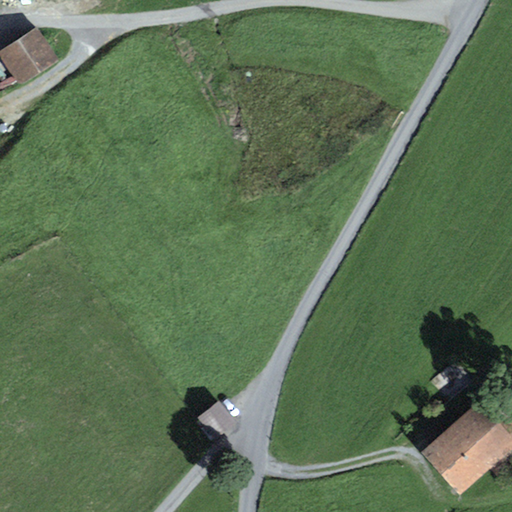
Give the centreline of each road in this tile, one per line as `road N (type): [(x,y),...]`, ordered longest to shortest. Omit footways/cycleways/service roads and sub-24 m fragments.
road 1 (unclassified): [(258,425),(297,314),(467,17)]
road 2 (unclassified): [(249,0),(142,16),(0,21)]
road 3 (unclassified): [(467,17),(317,0)]
road 4 (track): [(394,451),(315,469),(252,459)]
road 5 (unclassified): [(258,425),(212,452),(160,511)]
